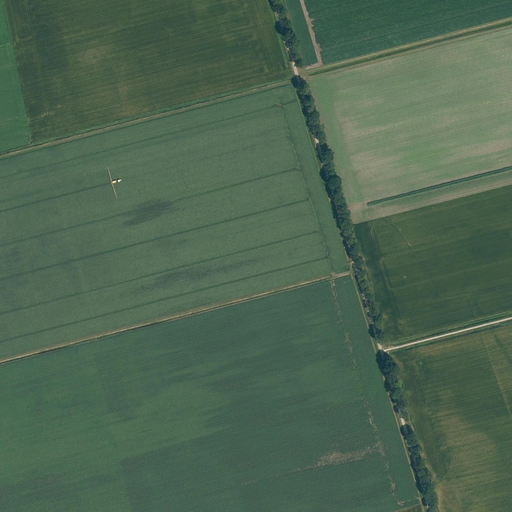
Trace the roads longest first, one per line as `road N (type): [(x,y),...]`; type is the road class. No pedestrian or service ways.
road 1 (unclassified): [(381,351),(273,0)]
road 2 (unclassified): [(381,351),(430,511)]
